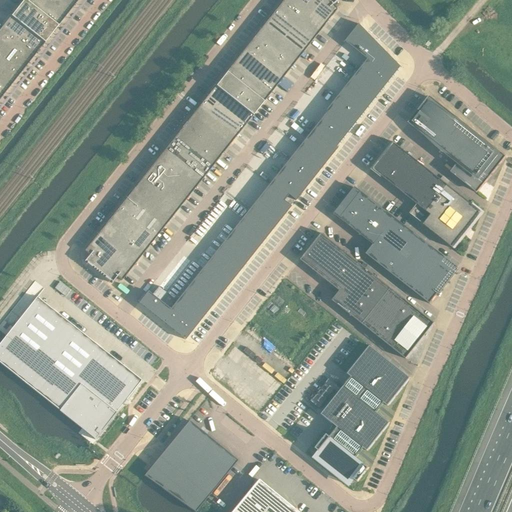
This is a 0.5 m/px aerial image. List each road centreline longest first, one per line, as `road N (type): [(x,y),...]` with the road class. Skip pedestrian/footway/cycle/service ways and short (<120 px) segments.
road 1 (unclassified): [(511,198),(377,499),(362,507),(344,497),(189,372)]
road 2 (unclassified): [(121,317),(68,275),(60,247),(259,0)]
road 3 (unclassified): [(365,0),(121,317)]
road 4 (unclassified): [(189,372),(426,63)]
road 5 (unclassified): [(78,502),(189,372)]
road 6 (unclassified): [(105,0),(0,132)]
